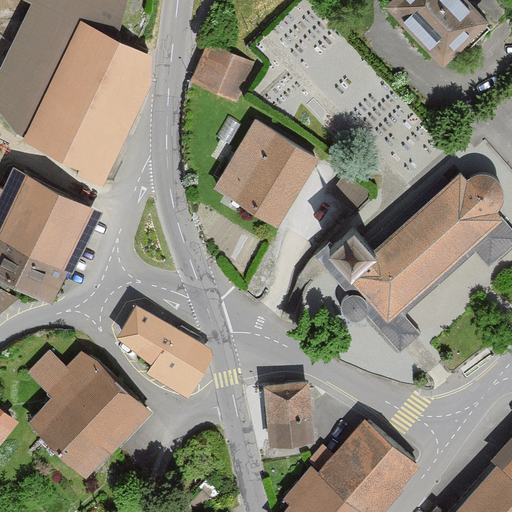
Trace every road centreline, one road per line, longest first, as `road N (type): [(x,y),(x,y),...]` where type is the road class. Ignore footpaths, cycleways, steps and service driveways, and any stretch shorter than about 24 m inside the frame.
road 1 (residential): [(208,311),(233,331),(278,341),(407,411),(458,427)]
road 2 (residential): [(232,395),(184,403),(147,390),(113,355),(92,308)]
road 3 (tertiary): [(166,141),(173,208),(208,311)]
road 4 (residential): [(166,141),(142,170),(111,275)]
road 5 (tertiary): [(232,395),(259,511)]
